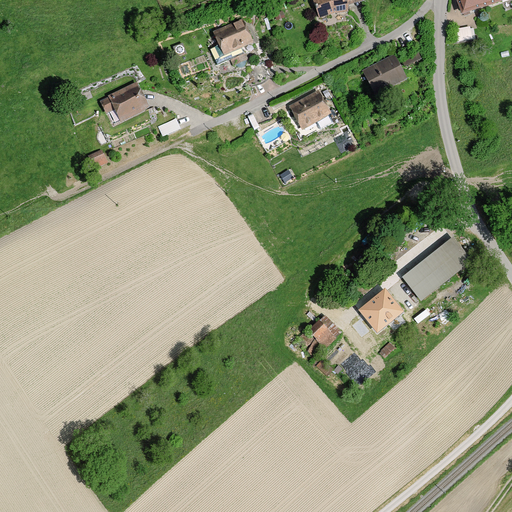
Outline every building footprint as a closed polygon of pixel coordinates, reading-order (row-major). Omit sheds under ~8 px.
[(346,17),(347,9),(362,5),(360,0),(310,0),(316,21),(331,17),(346,17)] [(500,0),(454,0),(460,18),(501,4),(500,0)] [(241,23),(211,35),(221,58),(251,45),(241,23)] [(459,27),(459,40),(473,40),(472,26),(459,27)] [(404,82),(391,58),(360,75),(372,98),(404,82)] [(147,111),(134,86),(112,97),(115,104),(110,107),(119,125),(147,111)] [(288,109),(300,133),(331,117),(318,93),(288,109)] [(163,135),(181,127),(176,116),(158,125),(163,135)] [(105,162),(100,152),(87,159),(92,169),(105,162)] [(453,241),(402,280),(420,304),(471,265),(453,241)] [(402,316),(384,293),(357,314),(375,338),(402,316)] [(342,337),(324,318),(296,344),(314,363),(342,337)] [(380,351),(387,358),(395,350),(388,343),(380,351)]
